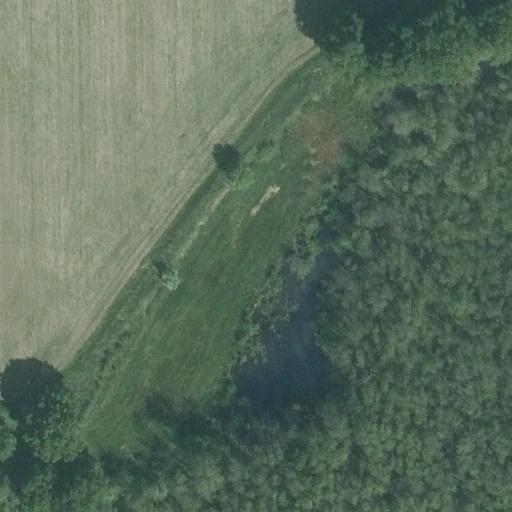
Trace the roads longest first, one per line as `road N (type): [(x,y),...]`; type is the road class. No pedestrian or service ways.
road 1 (track): [(392,0),(335,33),(281,87),(63,351),(0,398)]
road 2 (track): [(29,381),(66,511)]
